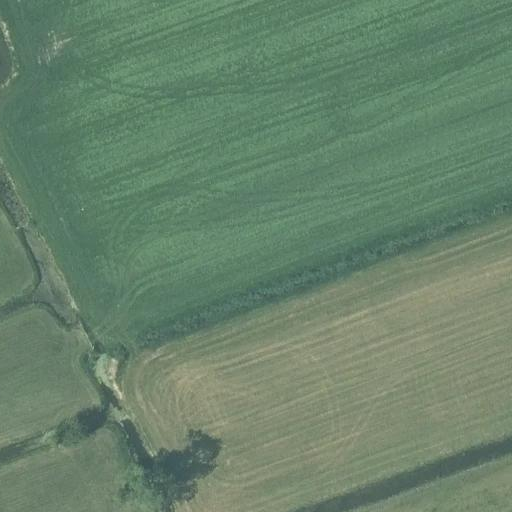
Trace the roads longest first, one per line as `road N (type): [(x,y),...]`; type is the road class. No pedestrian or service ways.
road 1 (track): [(0,109),(83,282),(137,362)]
road 2 (track): [(60,0),(27,12),(44,61),(25,91),(0,104)]
